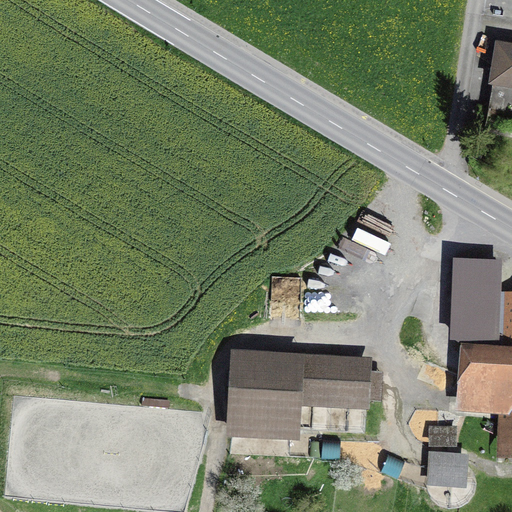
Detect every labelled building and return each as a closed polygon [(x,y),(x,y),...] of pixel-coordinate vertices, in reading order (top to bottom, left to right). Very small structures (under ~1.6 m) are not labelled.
[(511,46),(501,44),(494,81),(490,106),(511,109),(511,46)] [(501,267),(460,265),(454,346),(468,347),(464,402),(511,405),(511,300),(506,300),(503,349),(496,348),(501,267)] [(274,275),(272,305),(300,306),(302,276),(274,275)] [(368,370),(236,362),(232,430),(296,434),(298,400),(366,404),(368,370)] [(468,453),(457,452),(458,425),(429,424),(427,485),(467,486),(468,453)]
